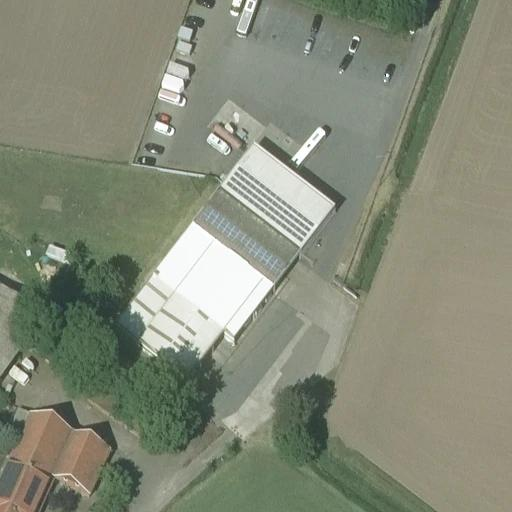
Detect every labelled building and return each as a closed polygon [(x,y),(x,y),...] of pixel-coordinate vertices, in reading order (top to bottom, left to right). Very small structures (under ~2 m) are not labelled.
[(335,215),(254,153),(219,197),(301,260),(335,215)] [(219,197),(116,331),(188,387),(224,340),(234,347),(301,260),(219,197)] [(0,381),(42,323),(4,295),(0,300),(0,381)] [(141,396),(109,372),(88,404),(141,441),(151,426),(130,411),(141,396)] [(110,454),(31,418),(12,461),(56,478),(54,483),(89,499),(110,454)] [(56,478),(12,461),(0,488),(0,511),(40,511),(54,483),(56,478)]
